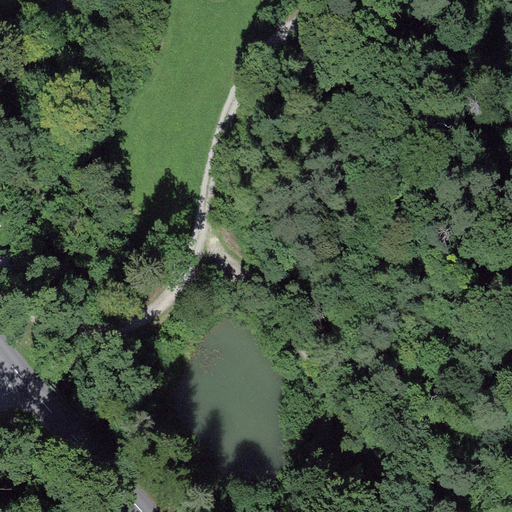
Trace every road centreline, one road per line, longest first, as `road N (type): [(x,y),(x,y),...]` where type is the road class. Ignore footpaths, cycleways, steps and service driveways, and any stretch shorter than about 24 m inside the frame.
road 1 (track): [(337,0),(274,37),(247,70),(215,134),(199,261),(174,303),(120,331),(75,333),(38,319),(0,288)]
road 2 (track): [(511,297),(442,298),(350,209),(326,72),(291,26)]
road 3 (track): [(199,261),(241,277),(279,307),(422,511)]
road 4 (tertiary): [(0,353),(139,511)]
